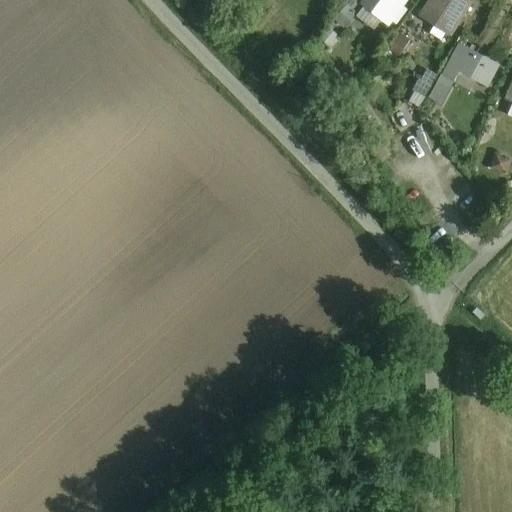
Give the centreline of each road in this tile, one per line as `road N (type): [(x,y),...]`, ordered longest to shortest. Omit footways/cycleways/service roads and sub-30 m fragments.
road 1 (unclassified): [(145,0),(438,301)]
road 2 (unclassified): [(438,301),(437,511)]
